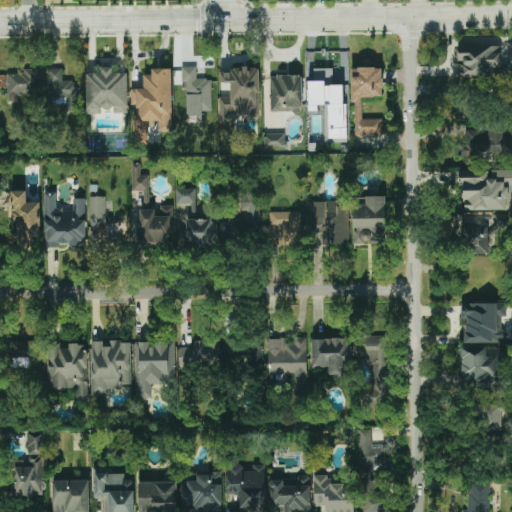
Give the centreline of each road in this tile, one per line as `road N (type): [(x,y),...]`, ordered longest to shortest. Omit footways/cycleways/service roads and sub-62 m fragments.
road 1 (residential): [(417,18),(411,39),(419,511)]
road 2 (residential): [(413,290),(0,293)]
road 3 (secondary): [(511,15),(224,19)]
road 4 (secondary): [(224,19),(0,22)]
